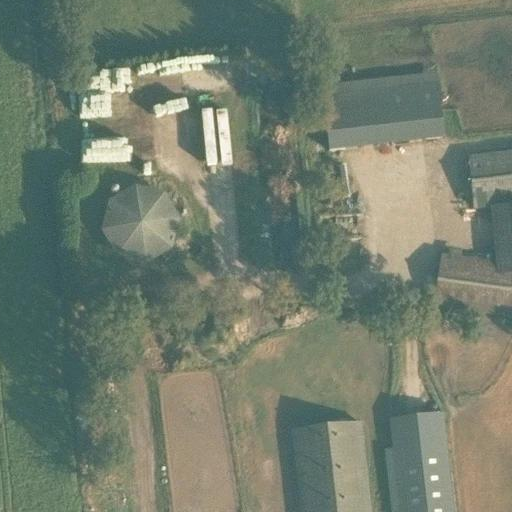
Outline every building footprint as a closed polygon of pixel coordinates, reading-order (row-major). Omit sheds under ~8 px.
[(335,150),(449,141),(444,74),(330,83),(335,150)] [(220,98),(221,155),(234,155),(233,98),(220,98)] [(511,154),(466,160),(472,212),(487,210),(494,265),(456,259),(457,253),(441,251),(432,309),(511,321),(511,154)] [(239,218),(238,161),(226,161),(227,218),(239,218)] [(169,268),(190,205),(122,183),(101,246),(169,268)] [(452,511),(442,414),(390,420),(393,451),(383,452),(389,511),(452,511)] [(289,432),(298,511),(370,511),(360,424),(289,432)]
